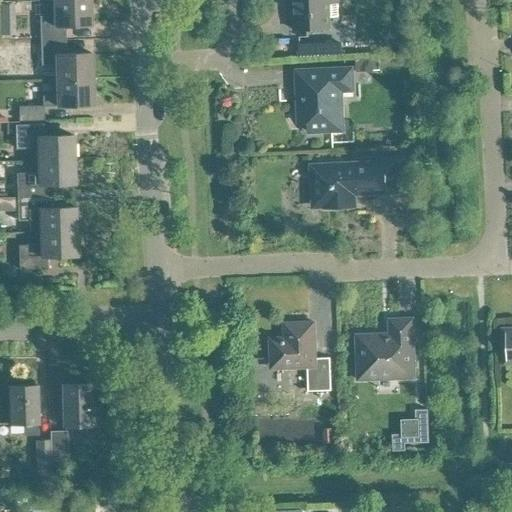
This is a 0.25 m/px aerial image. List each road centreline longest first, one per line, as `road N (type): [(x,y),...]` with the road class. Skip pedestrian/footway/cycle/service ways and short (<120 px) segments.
road 1 (residential): [(156,267),(301,263),(349,271),(480,267),(488,260)]
road 2 (residential): [(488,260),(495,232),(488,66),(475,0)]
road 3 (residential): [(156,267),(143,60)]
road 4 (residential): [(176,511),(162,325)]
road 5 (unclassified): [(0,331),(162,325)]
